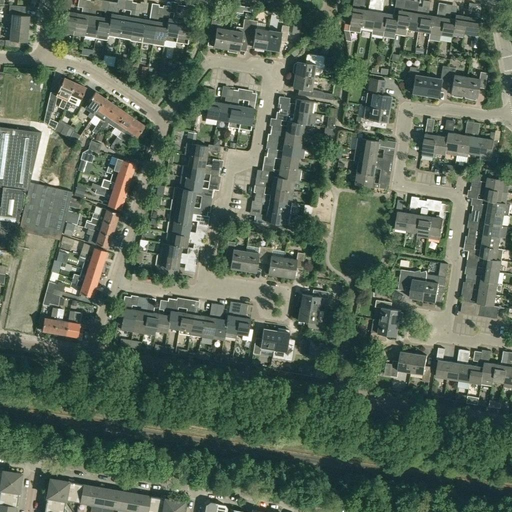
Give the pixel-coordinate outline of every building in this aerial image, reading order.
[(76,13),(69,11),(70,0),(63,0),(62,11),(64,11),(61,32),(72,34),(73,29),(76,13)] [(84,0),(83,14),(76,13),(73,29),(72,34),(83,36),(84,31),(88,0),(84,0)] [(91,15),(93,0),(92,0),(88,0),(84,31),(83,36),(94,38),(95,33),(98,16),(91,15)] [(357,0),(352,0),(348,31),(360,32),(360,30),(360,27),(363,10),(358,9),(359,8),(356,7),(357,0)] [(360,30),(371,32),(371,29),(376,0),(369,0),(369,5),(371,6),(370,11),(368,11),(363,10),(360,27),(360,30)] [(383,31),(386,13),(379,12),(379,8),(382,7),(383,0),(376,0),(371,29),(371,32),(370,35),(382,37),(383,31)] [(405,36),(406,30),(409,13),(402,12),(403,0),(395,0),(394,7),(398,8),(395,28),(394,33),(394,34),(405,36)] [(108,1),(106,10),(111,11),(108,30),(107,34),(118,36),(119,32),(122,15),(115,14),(116,2),(108,1)] [(417,31),(428,33),(431,16),(427,16),(429,2),(422,1),(421,7),(417,31)] [(122,15),(119,32),(118,36),(129,38),(130,34),(135,2),(130,2),(128,16),(122,15)] [(141,36),(144,19),(137,18),(139,3),(135,2),(130,34),(129,38),(129,40),(140,42),(141,36)] [(148,20),(144,19),(141,36),(140,42),(152,43),(153,38),(158,6),(158,4),(151,3),(148,20)] [(440,35),(445,4),(437,3),(435,17),(431,16),(428,33),(440,35)] [(463,34),(475,36),(478,19),(473,18),(475,4),(468,3),(467,9),(463,34)] [(167,23),(164,39),(175,41),(181,5),(177,4),(176,13),(173,12),(172,16),(172,18),(167,18),(166,23),(167,23)] [(451,37),(452,32),(454,20),(446,19),(449,5),(445,4),(440,35),(451,37)] [(185,5),(181,5),(175,41),(187,43),(190,22),(186,21),(187,12),(185,11),(185,5)] [(11,14),(10,27),(28,29),(29,16),(24,16),(25,7),(9,6),(9,14),(11,14)] [(162,7),(158,6),(153,38),(152,43),(163,45),(164,39),(167,23),(166,23),(160,22),(162,7)] [(409,13),(406,30),(417,31),(421,7),(417,6),(416,14),(414,14),(409,13)] [(394,33),(395,28),(398,8),(394,7),(393,15),(386,13),(383,31),(382,37),(393,39),(394,34),(394,33)] [(452,32),(463,34),(467,9),(464,9),(462,16),(455,15),(454,20),(452,32)] [(95,33),(94,38),(106,40),(107,34),(108,30),(111,11),(106,10),(105,17),(98,16),(95,33)] [(302,16),(295,15),(292,34),(299,35),(302,16)] [(212,46),(226,49),(229,30),(217,28),(218,20),(211,19),(208,35),(214,36),(212,46)] [(235,31),(229,30),(226,49),(227,49),(226,51),(236,53),(236,50),(239,51),(242,33),(248,34),(250,20),(243,19),(242,28),(236,27),(235,31)] [(250,20),(248,34),(253,35),(251,47),(253,47),(252,50),(262,51),(262,49),(264,49),(268,30),(264,30),(265,24),(256,22),(256,21),(250,20)] [(280,32),(268,30),(264,49),(277,51),(279,41),(285,42),(288,26),(281,25),(280,32)] [(0,39),(0,45),(19,48),(20,42),(27,42),(28,29),(10,27),(9,40),(0,39)] [(293,74),(312,77),(314,69),(320,70),(322,68),(322,65),(321,63),(322,57),(321,56),(308,54),(305,54),(305,55),(308,54),(309,56),(308,63),(295,61),(295,62),(292,64),(291,72),(293,74)] [(141,66),(139,78),(146,79),(148,67),(141,66)] [(439,79),(427,77),(424,96),(437,98),(440,82),(445,82),(448,67),(441,66),(439,79)] [(411,94),(424,96),(427,77),(415,75),(416,68),(409,67),(406,82),(412,83),(411,94)] [(448,67),(445,82),(452,83),(450,94),(452,94),(452,97),(461,99),(462,96),(463,96),(466,77),(454,75),(455,68),(448,67)] [(466,77),(463,96),(464,96),(464,99),(473,101),(474,98),(476,98),(477,88),(484,89),(486,73),(480,72),(478,79),(466,77)] [(330,100),(331,94),(310,91),(312,77),(293,74),(291,88),(299,89),(298,95),(330,100)] [(57,92),(56,96),(57,96),(62,98),(59,107),(60,107),(63,108),(74,82),(64,78),(63,79),(61,78),(58,84),(60,84),(58,90),(57,92)] [(383,90),(384,83),(385,83),(385,82),(369,79),(365,106),(388,110),(390,97),(378,95),(379,90),(383,90)] [(85,87),(74,82),(63,108),(67,110),(70,102),(77,105),(85,87)] [(204,118),(216,119),(219,103),(212,102),(213,90),(207,89),(205,100),(207,101),(204,118)] [(224,102),(223,103),(219,103),(216,119),(227,121),(232,90),(228,89),(226,100),(224,102)] [(238,128),(238,123),(241,106),(234,105),(237,90),(232,90),(227,121),(229,121),(228,126),(238,128)] [(94,114),(105,98),(95,91),(84,107),(91,112),(88,117),(91,119),(94,114)] [(249,107),(241,106),(238,123),(238,128),(250,130),(251,125),(253,108),(256,93),(251,92),(249,107)] [(115,105),(105,98),(94,114),(100,118),(94,128),(98,130),(101,126),(115,105)] [(278,108),(278,109),(310,114),(312,102),(294,99),(294,104),(286,103),(286,105),(277,104),(276,108),(278,108)] [(114,128),(117,123),(125,112),(115,105),(101,126),(104,128),(107,123),(114,128)] [(356,118),(355,124),(356,124),(370,127),(375,127),(376,121),(386,123),(388,110),(365,106),(359,105),(357,118),(356,118)] [(49,125),(52,112),(53,112),(54,110),(52,110),(47,108),(44,122),(49,125)] [(315,115),(310,114),(278,109),(277,113),(288,114),(287,121),(291,122),(303,124),(303,125),(308,125),(313,126),(315,115)] [(117,137),(120,139),(134,118),(125,112),(117,123),(114,128),(120,132),(117,137)] [(144,126),(134,118),(120,139),(124,142),(127,137),(128,138),(132,133),(137,137),(144,126)] [(456,157),(459,135),(452,134),(454,122),(445,120),(444,130),(448,131),(444,155),(456,157)] [(270,130),(301,135),(306,136),(308,125),(303,125),(303,124),(291,122),(287,121),(286,121),(285,128),(270,126),(270,130)] [(459,135),(456,157),(467,159),(468,153),(473,122),(467,121),(464,136),(459,135)] [(473,122),(468,153),(480,155),(482,139),(478,138),(480,124),(473,122)] [(64,136),(70,126),(65,123),(60,133),(64,136)] [(28,190),(30,182),(41,132),(0,126),(0,186),(2,187),(0,203),(0,247),(13,250),(16,237),(20,209),(21,209),(24,190),(28,190)] [(64,136),(69,139),(75,128),(70,126),(64,136)] [(420,156),(432,158),(433,153),(436,136),(428,135),(430,128),(425,127),(420,156)] [(270,130),(269,134),(284,137),(282,144),(299,147),(301,135),(270,130)] [(433,153),(444,155),(448,131),(444,130),(442,137),(436,136),(433,153)] [(480,155),(490,157),(492,150),(496,151),(497,141),(493,140),(494,133),(490,132),(488,140),(482,139),(480,155)] [(97,133),(95,140),(101,142),(104,134),(97,133)] [(114,149),(120,139),(117,137),(110,147),(113,149),(114,149)] [(355,150),(358,150),(375,153),(376,149),(378,149),(378,146),(393,149),(394,142),(377,140),(377,142),(357,138),(355,150)] [(91,140),(89,146),(100,149),(101,144),(91,140)] [(183,154),(188,155),(205,158),(206,151),(218,153),(219,146),(207,144),(207,147),(185,143),(183,154)] [(267,148),(266,153),(297,158),(304,159),(305,148),(299,147),(282,144),(281,150),(267,148)] [(98,155),(100,149),(89,146),(87,151),(98,155)] [(353,161),(356,162),(388,167),(389,163),(382,162),(383,159),(374,158),(375,153),(358,150),(355,150),(353,161)] [(280,159),(279,166),(296,169),(297,158),(266,153),(265,157),(280,159)] [(218,167),(204,165),(205,158),(188,155),(186,166),(218,171),(218,167)] [(107,168),(113,170),(118,172),(131,176),(134,164),(117,158),(114,166),(108,164),(107,168)] [(78,170),(83,172),(86,161),(81,160),(78,170)] [(356,162),(354,173),(371,176),(373,169),(387,171),(388,167),(356,162)] [(180,177),(184,177),(202,180),(203,174),(217,176),(218,171),(186,166),(182,165),(180,177)] [(278,173),(271,172),(270,176),(272,176),(272,177),(288,180),(293,180),(298,181),(300,170),(296,169),(279,166),(278,173)] [(127,187),(131,176),(118,172),(113,170),(107,168),(106,172),(112,174),(109,181),(114,183),(127,187)] [(293,180),(288,180),(272,177),(272,176),(270,176),(271,172),(257,170),(256,178),(271,181),(270,188),(291,191),(293,180)] [(352,185),(357,185),(384,190),(385,185),(372,183),(373,181),(371,180),(371,176),(354,173),(352,185)] [(178,188),(182,188),(202,191),(201,196),(211,198),(212,189),(200,187),(202,180),(184,177),(180,177),(178,188)] [(471,182),(470,186),(503,192),(507,192),(509,181),(505,180),(491,178),(487,177),(486,182),(481,181),(479,181),(478,183),(471,182)] [(111,194),(123,198),(127,187),(114,183),(109,181),(103,179),(101,186),(91,183),(90,187),(96,189),(100,190),(106,192),(111,194)] [(72,192),(30,182),(28,190),(19,230),(59,240),(72,192)] [(85,186),(78,184),(74,195),(82,197),(85,186)] [(483,200),(488,201),(505,204),(507,192),(503,192),(470,186),(470,190),(477,192),(477,194),(484,195),(483,200)] [(194,195),(201,196),(202,191),(182,188),(178,188),(173,187),(171,198),(193,202),(194,195)] [(254,192),(253,197),(290,203),(291,191),(270,188),(269,194),(254,192)] [(106,192),(100,190),(96,189),(95,193),(109,198),(107,205),(120,209),(123,198),(111,194),(106,192)] [(253,201),(267,203),(266,210),(288,214),(290,203),(253,197),(253,201)] [(171,198),(169,210),(206,215),(206,212),(199,210),(199,208),(192,207),(193,202),(171,198)] [(394,229),(406,231),(408,214),(401,213),(403,201),(397,200),(395,212),(397,212),(394,229)] [(510,205),(505,204),(488,201),(487,208),(472,206),(471,210),(504,215),(508,216),(510,205)] [(442,220),(445,205),(440,204),(438,216),(436,216),(435,219),(431,218),(428,238),(439,240),(442,220)] [(97,219),(102,221),(115,225),(119,214),(101,208),(99,215),(93,213),(91,217),(96,219),(97,219)] [(421,216),(420,216),(417,233),(416,236),(428,238),(431,218),(428,217),(427,215),(428,215),(428,210),(425,209),(422,209),(421,216)] [(169,210),(168,221),(189,224),(190,220),(193,220),(195,218),(207,220),(208,216),(206,215),(169,210)] [(286,226),(288,214),(266,210),(265,217),(253,215),(252,222),(264,224),(265,222),(286,226)] [(504,215),(471,210),(470,214),(483,216),(483,219),(485,219),(485,220),(484,224),(502,227),(504,215)] [(417,233),(420,216),(408,214),(406,231),(417,233)] [(111,236),(115,225),(102,221),(97,219),(96,219),(94,225),(86,222),(84,227),(88,229),(99,232),(111,236)] [(203,234),(188,232),(189,224),(168,221),(166,232),(202,238),(203,234)] [(482,235),(500,238),(505,239),(507,228),(502,227),(484,224),(482,235)] [(99,232),(88,229),(87,233),(97,237),(95,243),(108,247),(111,236),(99,232)] [(166,232),(164,243),(168,244),(168,245),(180,247),(185,248),(186,240),(201,243),(202,238),(166,232)] [(482,235),(480,247),(498,250),(500,238),(482,235)] [(228,268),(242,270),(245,251),(232,249),(233,242),(227,241),(224,256),(230,257),(228,268)] [(159,242),(157,254),(193,260),(194,256),(179,253),(180,247),(168,245),(168,244),(164,243),(159,242)] [(245,251),(242,270),(255,272),(256,262),(262,263),(265,247),(258,246),(257,253),(245,251)] [(81,251),(80,255),(103,263),(107,251),(94,247),(93,252),(88,250),(87,253),(81,251)] [(266,274),(280,276),(283,257),(270,256),(271,248),(265,247),(262,263),(268,264),(266,274)] [(498,250),(480,247),(479,253),(468,251),(466,260),(476,261),(477,258),(496,261),(501,262),(503,251),(498,250)] [(295,260),(283,257),(280,276),(293,278),(294,268),(301,269),(303,253),(296,252),(295,260)] [(178,262),(185,263),(192,265),(193,260),(157,254),(156,254),(154,265),(155,266),(154,271),(167,273),(167,274),(175,275),(176,269),(178,262)] [(80,255),(78,259),(84,261),(82,268),(99,274),(103,263),(80,255)] [(477,258),(476,261),(483,262),(482,270),(499,273),(501,262),(496,261),(477,258)] [(425,282),(422,300),(435,302),(435,301),(436,292),(442,293),(447,265),(441,264),(439,276),(426,274),(425,282)] [(73,274),(72,278),(78,280),(96,286),(99,274),(82,268),(80,276),(73,274)] [(400,270),(397,290),(404,291),(404,287),(410,288),(409,298),(422,300),(425,282),(426,274),(425,270),(419,272),(419,270),(414,272),(400,270)] [(473,276),(466,275),(465,279),(498,284),(499,273),(482,270),(481,277),(474,276),(473,276)] [(96,286),(78,280),(72,278),(71,282),(77,284),(76,285),(81,287),(79,293),(92,297),(96,286)] [(480,285),(478,292),(496,295),(498,284),(465,279),(465,283),(472,284),(480,285)] [(46,292),(42,304),(48,306),(49,303),(58,306),(58,305),(59,298),(60,297),(51,294),(53,289),(54,283),(49,281),(46,292)] [(54,283),(53,289),(63,292),(64,287),(54,283)] [(53,289),(51,294),(61,297),(63,292),(53,289)] [(299,303),(298,307),(317,310),(319,298),(326,299),(327,292),(313,290),(312,296),(297,293),(296,302),(299,303)] [(478,292),(477,304),(480,304),(486,305),(492,306),(494,307),(496,295),(478,292)] [(124,308),(121,330),(131,332),(135,310),(131,309),(129,309),(131,297),(124,296),(122,308),(124,308)] [(142,333),(147,298),(145,297),(143,309),(141,309),(140,311),(135,310),(131,332),(142,333)] [(470,298),(462,297),(460,314),(466,315),(468,302),(469,303),(470,298)] [(147,298),(142,333),(153,335),(154,330),(157,313),(153,312),(155,299),(147,298)] [(167,298),(165,307),(168,308),(168,310),(169,311),(166,327),(167,327),(178,329),(181,312),(177,312),(173,311),(175,299),(167,298)] [(177,334),(188,336),(194,300),(189,300),(187,313),(181,312),(178,329),(177,334)] [(194,300),(188,336),(199,338),(203,316),(195,314),(198,301),(194,300)] [(376,300),(375,307),(382,308),(380,321),(399,324),(399,323),(401,323),(403,313),(401,312),(401,311),(390,309),(391,303),(376,300)] [(224,332),(223,337),(234,339),(235,334),(239,309),(238,309),(240,303),(235,302),(234,313),(231,313),(231,315),(226,315),(225,320),(223,332),(224,332)] [(217,304),(210,303),(208,317),(203,316),(199,338),(211,340),(217,304)] [(246,304),(240,303),(238,309),(239,309),(235,334),(243,335),(242,340),(249,341),(251,329),(248,328),(249,318),(244,317),(246,304)] [(477,304),(474,303),(472,316),(478,317),(480,304),(477,304)] [(223,305),(217,304),(211,340),(222,342),(223,337),(224,332),(223,332),(225,320),(220,319),(223,305)] [(492,306),(486,305),(484,318),(490,319),(492,306)] [(154,330),(166,332),(167,327),(166,327),(169,311),(168,310),(168,308),(165,307),(164,314),(157,313),(154,330)] [(315,323),(317,310),(298,307),(296,320),(306,322),(305,328),(321,330),(322,324),(315,323)] [(502,320),(504,308),(498,307),(496,319),(502,320)] [(54,333),(58,309),(52,308),(50,319),(44,318),(41,331),(54,333)] [(63,310),(58,309),(54,333),(65,335),(67,321),(61,320),(63,310)] [(67,321),(65,335),(77,337),(79,324),(73,323),(74,317),(72,317),(73,311),(69,310),(67,321)] [(399,324),(380,321),(373,319),(371,332),(369,339),(385,341),(386,336),(396,337),(399,324)] [(254,337),(252,353),(258,354),(259,347),(272,349),(275,331),(264,329),(264,328),(262,328),(261,332),(260,338),(260,340),(254,340),(255,338),(254,337)] [(272,356),(272,358),(273,357),(291,360),(294,342),(288,341),(288,339),(289,333),(289,332),(289,330),(278,328),(277,331),(275,331),(272,349),(273,349),(272,356)] [(306,341),(305,347),(315,348),(315,345),(307,337),(306,341)] [(435,378),(446,379),(449,362),(442,361),(444,349),(438,348),(436,360),(437,360),(435,378)] [(456,363),(449,362),(446,379),(458,381),(463,350),(458,349),(456,363)] [(458,381),(469,383),(472,365),(466,365),(468,351),(463,350),(458,381)] [(490,352),(482,350),(481,360),(484,360),(481,380),(480,385),(492,387),(492,382),(495,365),(488,364),(490,352)] [(397,371),(410,373),(413,354),(400,352),(398,362),(392,361),(390,377),(396,378),(397,371)] [(495,365),(492,382),(504,384),(509,353),(503,352),(502,361),(503,361),(503,366),(501,366),(495,365)] [(511,367),(511,363),(511,362),(511,353),(509,353),(504,384),(503,387),(511,387),(511,367)] [(428,383),(430,368),(424,367),(426,356),(413,354),(410,373),(422,375),(421,382),(428,383)] [(479,367),(472,365),(469,383),(480,385),(481,380),(484,360),(481,360),(479,367)] [(467,403),(468,403),(478,404),(479,397),(468,396),(467,403)] [(0,489),(21,473),(4,471),(4,469),(0,467),(0,489)] [(0,489),(0,504),(16,507),(18,496),(21,497),(21,492),(20,492),(20,491),(19,491),(21,473),(0,489)] [(63,511),(65,500),(50,478),(47,496),(45,496),(44,501),(46,501),(44,511),(45,511),(46,511),(63,511)] [(68,482),(50,478),(65,500),(80,503),(80,502),(83,485),(83,484),(73,482),(73,480),(68,479),(68,482)] [(94,487),(83,485),(80,502),(91,504),(94,487)] [(91,504),(89,511),(94,511),(100,511),(102,506),(105,489),(94,487),(91,504)] [(105,489),(102,506),(113,508),(116,491),(105,489)] [(127,493),(116,491),(113,508),(124,510),(127,493)] [(136,511),(139,495),(127,493),(124,510),(136,511)] [(136,511),(135,511),(147,511),(150,497),(139,495),(136,511)] [(147,511),(168,511),(183,502),(166,499),(166,496),(161,495),(160,498),(150,496),(150,497),(147,511)] [(181,511),(183,502),(168,511),(181,511)] [(215,511),(217,503),(209,502),(206,504),(204,511),(215,511)] [(217,503),(215,511),(226,511),(227,507),(225,505),(217,503)]
